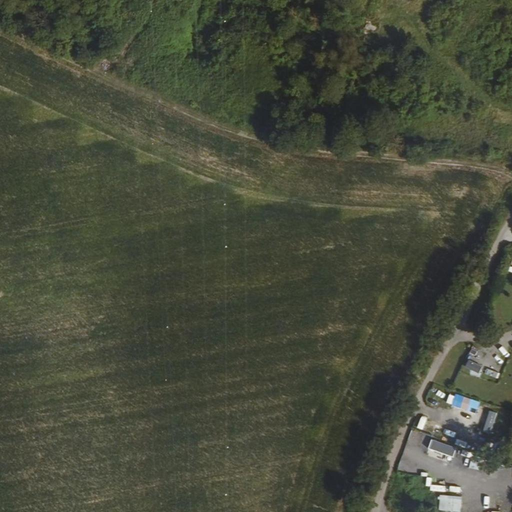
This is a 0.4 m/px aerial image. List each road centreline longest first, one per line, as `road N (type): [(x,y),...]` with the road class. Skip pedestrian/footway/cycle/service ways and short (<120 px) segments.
road 1 (track): [(0,30),(263,141),(511,175)]
road 2 (track): [(372,511),(437,362),(511,222)]
